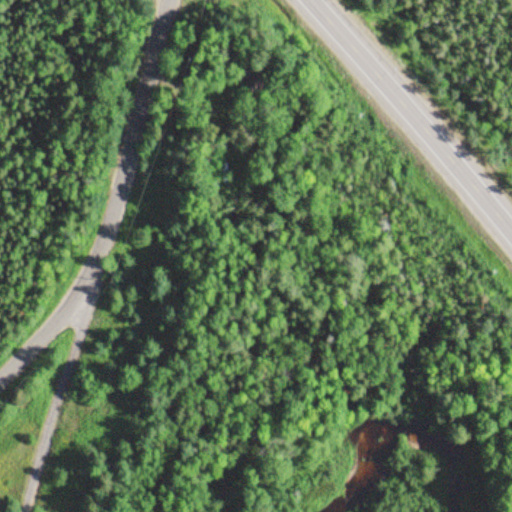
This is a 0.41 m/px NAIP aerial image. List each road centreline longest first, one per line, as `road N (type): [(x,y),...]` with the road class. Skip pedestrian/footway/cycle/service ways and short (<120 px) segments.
road 1 (residential): [(0,376),(80,292),(117,205),(171,0)]
road 2 (trunk): [(511,232),(308,0)]
